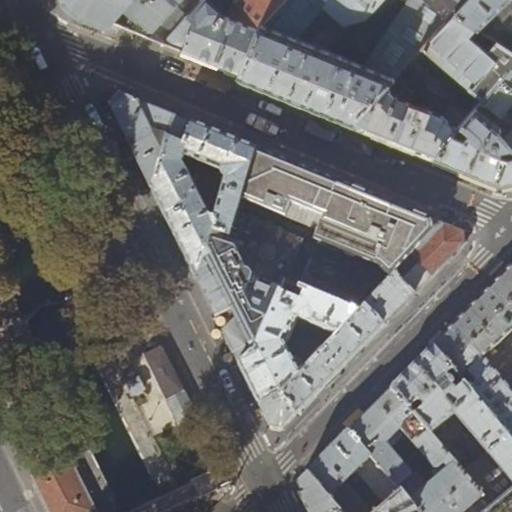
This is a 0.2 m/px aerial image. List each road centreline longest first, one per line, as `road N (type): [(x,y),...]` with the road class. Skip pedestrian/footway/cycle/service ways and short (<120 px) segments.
road 1 (residential): [(511,218),(23,23)]
road 2 (residential): [(258,488),(23,23)]
road 3 (residential): [(258,488),(511,232)]
